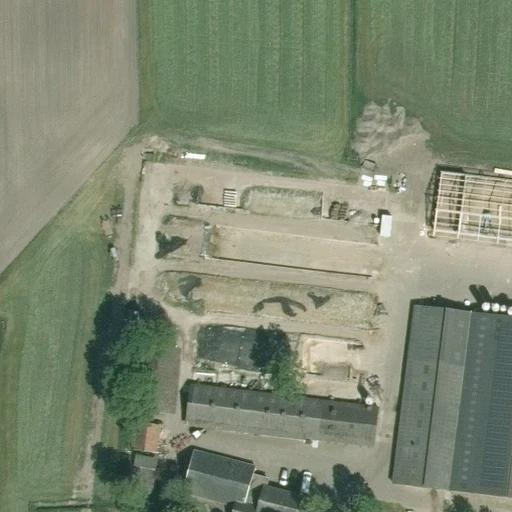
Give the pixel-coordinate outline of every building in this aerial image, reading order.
[(460,234),(466,176),(441,173),(435,231),(460,234)] [(218,274),(274,280),(276,266),(290,267),(292,246),(197,236),(194,260),(219,263),(218,274)] [(222,289),(219,312),(272,318),(275,294),(222,289)] [(289,313),(308,314),(309,294),(290,293),(289,313)] [(511,318),(416,306),(393,485),(511,499),(511,318)] [(374,342),(376,326),(294,318),(293,329),(299,329),(299,335),(374,342)] [(176,416),(182,350),(145,346),(139,413),(176,416)] [(242,346),(242,364),(265,365),(265,347),(242,346)] [(375,446),(379,408),(191,386),(187,423),(375,446)] [(156,453),(160,425),(137,422),(133,449),(156,453)] [(298,511),(302,497),(266,488),(268,479),(254,476),(256,467),(195,452),(184,494),(236,507),(234,511),(298,511)] [(151,482),(155,459),(140,456),(136,480),(151,482)]
